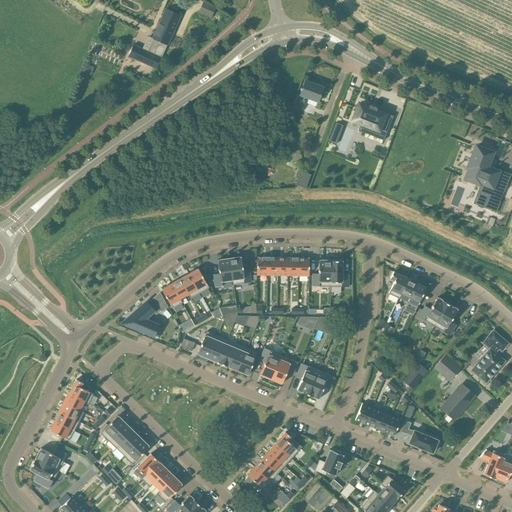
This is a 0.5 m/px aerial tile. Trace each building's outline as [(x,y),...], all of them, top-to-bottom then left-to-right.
[(202,0),(201,0),(197,11),(210,17),(215,6),(202,0)] [(180,15),(166,9),(147,50),(133,44),(128,56),(157,68),(180,15)] [(87,64),(84,72),(86,73),(90,75),(93,67),(89,65),(90,62),(87,61),(86,64),(87,64)] [(151,72),(147,79),(153,82),(156,74),(151,72)] [(324,88),(306,80),(301,94),(298,93),(292,108),(300,111),(306,96),(319,101),(324,88)] [(359,104),(353,120),(369,126),(366,133),(384,140),(389,126),(382,123),(385,114),(377,111),(378,110),(377,110),(377,108),(370,105),(369,108),(359,104)] [(336,144),(343,126),(336,122),(328,141),(336,144)] [(470,169),(466,179),(470,181),(471,182),(471,181),(475,183),(476,183),(480,185),(478,190),(489,195),(483,208),(497,213),(501,202),(505,192),(511,175),(499,170),(498,172),(495,171),(496,170),(495,170),(494,170),(491,169),(490,168),(490,169),(487,168),(488,166),(493,153),(477,146),(472,158),(474,159),(470,168),(468,167),(468,169),(470,169)] [(288,161),(300,158),(299,151),(287,153),(288,161)] [(301,171),(296,186),(305,189),(310,175),(309,174),(303,172),(301,171)] [(511,253),(511,234),(503,231),(496,248),(511,253)] [(240,257),(229,258),(233,280),(232,280),(233,285),(251,282),(249,269),(243,270),(241,257),(240,257)] [(268,275),(268,257),(258,257),(257,257),(257,275),(258,275),(268,275)] [(278,257),(268,257),(268,275),(278,275),(278,257)] [(288,258),(278,257),(278,275),(288,276),(288,258)] [(233,280),(229,258),(219,260),(218,260),(220,274),(213,274),(215,287),(222,286),(222,281),(232,280),(233,280)] [(299,258),(288,258),(288,276),(298,276),(299,258)] [(308,258),(299,258),(298,276),(308,276),(309,276),(309,258),(308,258)] [(330,287),(331,260),(320,260),(319,260),(319,274),(312,274),(312,286),(330,287)] [(333,260),(331,260),(330,287),(349,287),(349,274),(342,274),(343,261),(340,261),(340,260),(333,260)] [(197,269),(189,274),(200,293),(209,288),(204,279),(207,277),(204,268),(199,270),(198,268),(197,269)] [(398,298),(408,278),(394,271),(390,278),(395,281),(389,294),(398,298)] [(200,293),(189,274),(180,279),(189,294),(188,294),(190,298),(200,293)] [(417,282),(408,278),(398,298),(408,302),(417,282)] [(189,294),(180,279),(171,284),(180,299),(188,294),(189,294)] [(408,302),(404,311),(413,315),(417,307),(427,287),(417,282),(408,302)] [(180,299),(171,284),(163,289),(162,288),(162,289),(173,308),(182,303),(180,299)] [(434,326),(448,303),(444,301),(438,298),(438,297),(431,309),(425,306),(419,317),(434,326)] [(128,323),(128,326),(134,328),(133,329),(140,332),(140,330),(148,334),(149,335),(149,334),(150,335),(151,335),(152,336),(158,338),(160,328),(158,327),(159,325),(149,321),(149,320),(149,321),(146,319),(146,320),(145,319),(148,317),(149,317),(148,316),(150,315),(155,311),(153,309),(155,308),(150,299),(145,303),(144,303),(137,310),(136,310),(136,311),(135,312),(135,311),(134,312),(131,315),(130,315),(130,316),(127,318),(128,323),(128,324),(128,323)] [(165,301),(158,307),(162,312),(168,307),(165,301)] [(452,305),(448,303),(434,326),(450,335),(456,324),(451,321),(458,309),(457,309),(452,306),(452,305)] [(212,316),(236,312),(235,305),(211,309),(212,316)] [(298,323),(294,323),(287,344),(296,347),(297,347),(303,330),(322,331),(325,332),(327,332),(328,330),(328,318),(323,316),(298,315),(298,323)] [(208,358),(217,335),(207,331),(197,354),(198,354),(208,358)] [(490,349),(490,348),(472,370),(486,383),(505,361),(495,353),(499,349),(502,351),(508,344),(493,331),(487,338),(494,344),(490,349)] [(227,339),(217,335),(208,358),(218,362),(227,339)] [(183,338),(180,345),(190,349),(193,342),(183,338)] [(237,344),(227,339),(218,362),(224,365),(227,367),(227,366),(228,366),(237,344)] [(247,348),(237,344),(228,366),(238,370),(247,348)] [(258,352),(247,348),(238,370),(247,374),(247,375),(248,375),(258,352)] [(271,379),(281,355),(264,348),(260,359),(265,362),(260,375),(261,375),(271,379)] [(459,366),(444,353),(433,366),(441,373),(438,377),(445,383),(459,366)] [(298,362),(281,355),(271,379),(281,383),(282,384),(287,371),(293,373),(298,362)] [(308,395),(318,370),(301,363),(296,375),(302,377),(297,390),(298,390),(304,393),(308,395)] [(420,364),(405,382),(413,389),(428,371),(420,364)] [(335,377),(318,370),(308,395),(312,397),(312,396),(318,399),(319,399),(324,387),(330,389),(335,377)] [(76,380),(69,393),(84,401),(84,402),(88,404),(94,394),(89,392),(92,388),(83,383),(76,380)] [(474,395),(461,384),(441,407),(452,417),(462,406),(463,407),(474,395)] [(69,393),(64,402),(80,410),(84,402),(84,401),(69,393)] [(64,402),(59,411),(75,419),(79,421),(84,412),(80,410),(64,402)] [(365,424),(372,407),(363,404),(363,403),(362,403),(355,420),(356,420),(365,424)] [(381,411),(372,407),(365,424),(374,428),(381,411)] [(59,411),(55,420),(74,431),(79,421),(75,419),(59,411)] [(391,415),(381,411),(374,428),(384,432),(391,415)] [(109,441),(126,423),(118,415),(100,433),(109,441)] [(400,419),(391,415),(384,432),(393,436),(394,436),(401,419),(400,419)] [(102,416),(98,420),(102,424),(106,420),(102,416)] [(55,420),(50,430),(69,440),(74,431),(55,420)] [(102,424),(98,420),(93,424),(98,429),(102,424)] [(436,448),(440,443),(437,442),(438,440),(414,431),(409,429),(411,423),(405,420),(400,431),(406,434),(407,433),(412,436),(409,443),(433,453),(435,447),(436,448)] [(134,431),(126,423),(109,441),(116,448),(134,431)] [(511,426),(507,423),(500,431),(511,436),(511,435),(511,426)] [(141,438),(134,431),(116,448),(124,456),(141,438)] [(285,432),(275,444),(291,459),(298,451),(302,447),(291,437),(285,432)] [(91,433),(89,438),(94,441),(97,435),(91,433)] [(94,441),(89,438),(86,444),(92,446),(94,441)] [(149,446),(141,438),(124,456),(132,464),(149,446)] [(291,459),(275,444),(268,451),(284,466),(291,459)] [(41,448),(35,459),(59,471),(67,455),(56,449),(53,454),(41,448)] [(342,454),(342,452),(337,450),(336,452),(330,449),(329,450),(330,450),(325,462),(319,460),(315,470),(325,475),(327,472),(335,475),(336,475),(335,474),(338,468),(340,469),(340,468),(339,468),(342,462),(342,463),(343,462),(341,461),(343,455),(344,455),(342,454)] [(486,449),(479,458),(480,458),(489,462),(484,474),(495,478),(505,455),(504,455),(493,451),(492,453),(486,450),(487,450),(486,449)] [(284,466),(268,451),(261,459),(278,474),(284,466)] [(141,479),(159,461),(151,453),(133,471),(141,479)] [(505,455),(495,478),(495,479),(496,478),(497,479),(497,481),(503,483),(503,481),(504,482),(506,483),(511,468),(511,456),(505,453),(504,455),(505,455)] [(59,471),(35,459),(34,461),(34,460),(31,467),(30,469),(37,473),(33,481),(49,489),(53,481),(53,482),(59,471)] [(278,474),(261,459),(254,466),(271,481),(278,474)] [(166,469),(159,461),(141,479),(150,487),(153,483),(166,469)] [(271,481),(254,466),(247,474),(249,476),(243,482),(250,488),(256,482),(264,489),(271,481)] [(110,470),(106,474),(110,478),(116,484),(122,478),(112,468),(110,470)] [(174,476),(166,469),(153,483),(160,490),(160,491),(174,476)] [(102,483),(106,478),(102,474),(98,478),(102,483)] [(160,491),(160,490),(157,494),(165,502),(182,484),(174,476),(160,491)] [(388,476),(380,484),(384,487),(397,498),(405,490),(404,489),(404,490),(403,489),(405,487),(399,481),(397,484),(392,479),(391,479),(388,476)] [(111,483),(106,478),(102,483),(106,487),(111,483)] [(339,490),(341,486),(333,479),(330,483),(339,490)] [(316,510),(330,494),(317,483),(303,498),(316,510)] [(378,494),(378,495),(391,506),(397,498),(384,487),(378,494)] [(369,488),(363,495),(367,499),(382,511),(385,511),(391,506),(378,495),(378,494),(374,491),(374,492),(369,488)] [(116,497),(120,493),(116,489),(112,493),(116,497)] [(283,492),(278,497),(285,504),(290,499),(286,495),(283,492)] [(62,506),(71,497),(66,493),(58,501),(62,506)] [(125,498),(120,493),(116,497),(120,502),(125,498)] [(169,511),(189,511),(198,503),(190,495),(180,505),(175,500),(166,509),(169,511)] [(61,511),(70,511),(79,504),(72,496),(71,497),(62,506),(58,509),(61,511)] [(382,511),(367,499),(360,507),(365,511),(382,511)] [(346,511),(349,510),(337,500),(328,511),(329,511),(346,511)] [(205,511),(207,511),(198,503),(189,511),(205,511)]
